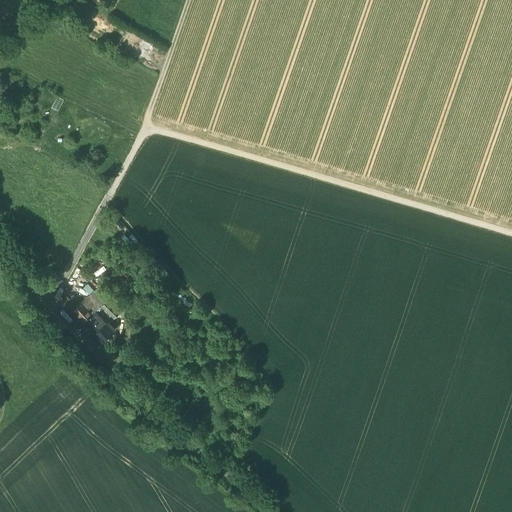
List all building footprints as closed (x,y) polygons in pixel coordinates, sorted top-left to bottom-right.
[(110,300),(99,288),(89,297),(96,304),(100,309),(101,308),(107,302),(110,300)] [(96,304),(89,297),(80,305),(87,312),(96,304)] [(119,315),(107,302),(101,308),(114,321),(119,315)] [(96,304),(87,312),(91,317),(94,314),(100,309),(96,304)] [(87,312),(80,305),(73,312),(84,324),(91,317),(87,312)] [(91,317),(84,324),(94,335),(105,325),(104,325),(94,314),(91,317)] [(105,325),(94,335),(102,344),(114,333),(105,324),(104,325),(105,325)] [(170,339),(161,330),(155,337),(164,346),(170,339)]
